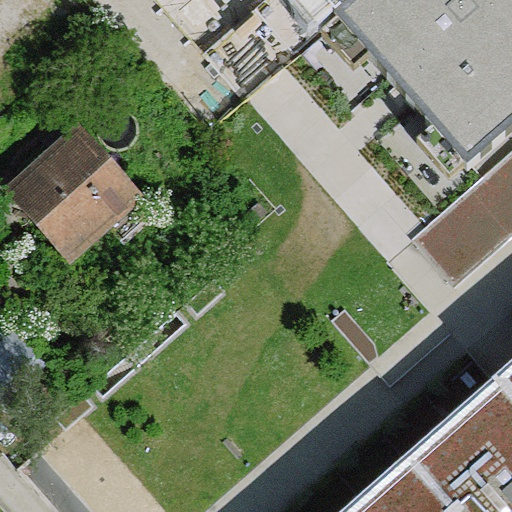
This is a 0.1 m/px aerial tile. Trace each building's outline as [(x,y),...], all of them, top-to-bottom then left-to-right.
[(511,0),(335,0),(318,15),(453,166),(511,113),(511,0)] [(200,33),(172,4),(146,27),(174,57),(200,33)] [(138,201),(80,136),(13,196),(70,261),(138,201)] [(0,399),(23,424),(66,381),(16,327),(0,341),(0,399)] [(511,511),(511,355),(491,374),(336,511),(511,511)]
